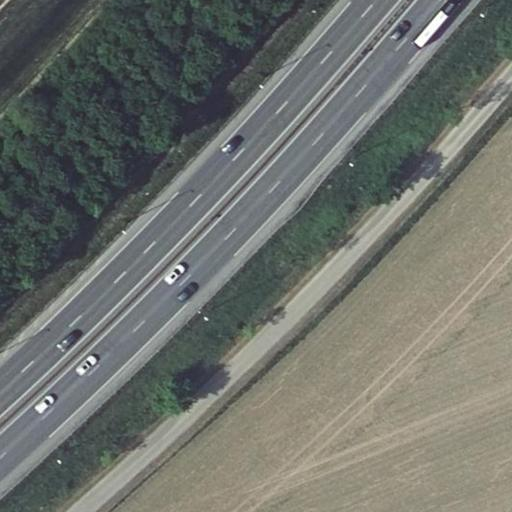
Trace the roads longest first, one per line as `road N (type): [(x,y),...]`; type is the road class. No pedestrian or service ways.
road 1 (trunk): [(0,458),(180,286),(441,0)]
road 2 (trunk): [(377,0),(193,203),(0,392)]
